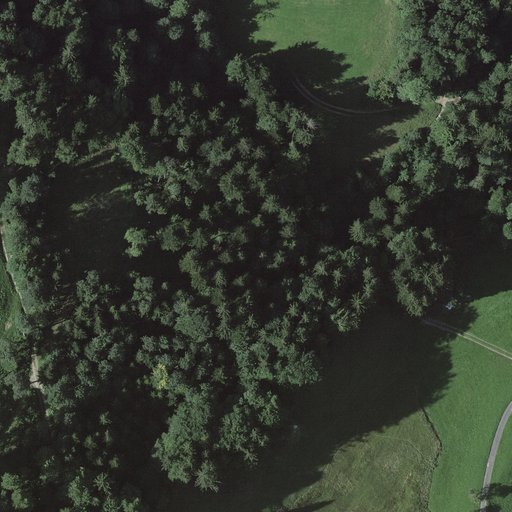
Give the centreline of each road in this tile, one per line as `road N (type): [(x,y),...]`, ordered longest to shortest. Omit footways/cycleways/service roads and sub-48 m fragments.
road 1 (track): [(511,354),(407,312),(393,288),(340,252),(340,238),(511,46)]
road 2 (track): [(51,511),(50,433),(34,373),(0,439)]
road 3 (track): [(0,203),(34,373)]
road 4 (track): [(318,101),(362,114),(456,103)]
